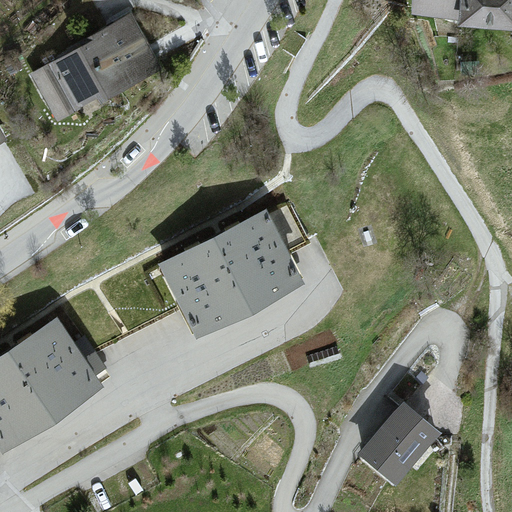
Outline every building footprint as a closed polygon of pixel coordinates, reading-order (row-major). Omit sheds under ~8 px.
[(417,0),(419,15),(464,21),(463,0),(417,0)] [(511,0),(469,0),(470,26),(511,29),(511,0)] [(35,77),(65,127),(162,77),(132,18),(35,77)] [(0,130),(0,149),(8,144),(0,130)] [(272,208),(159,264),(206,333),(317,280),(272,208)] [(68,318),(0,363),(0,435),(10,450),(113,386),(68,318)] [(409,403),(360,458),(401,487),(448,434),(409,403)]
